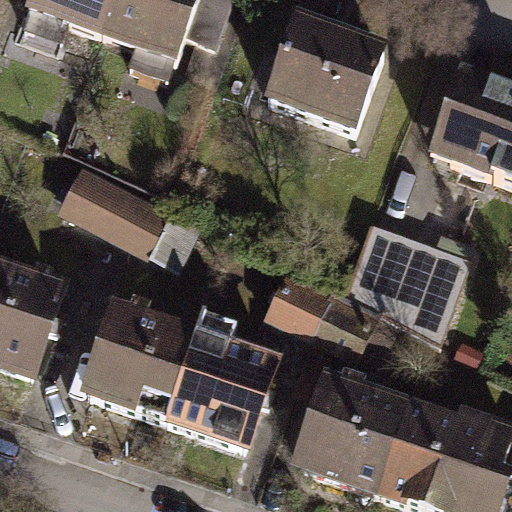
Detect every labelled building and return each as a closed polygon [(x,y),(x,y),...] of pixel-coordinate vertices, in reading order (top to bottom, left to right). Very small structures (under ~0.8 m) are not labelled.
[(122,0),(38,0),(31,19),(106,46),(122,0)] [(237,5),(222,0),(122,0),(106,46),(179,72),(189,46),(218,56),(237,5)] [(389,65),(299,32),(270,112),(360,145),(389,65)] [(511,102),(464,85),(435,166),(511,193),(511,102)] [(89,187),(71,221),(153,265),(172,231),(89,187)] [(434,261),(373,240),(348,311),(405,337),(443,357),(480,257),(441,243),(434,261)] [(33,291),(0,280),(0,372),(36,385),(63,304),(54,301),(59,287),(37,280),(33,291)] [(273,331),(362,373),(367,363),(388,373),(405,337),(348,311),(294,286),(273,331)] [(131,326),(117,321),(89,406),(171,431),(198,350),(148,333),(152,322),(134,316),(131,326)] [(206,327),(198,350),(171,431),(248,459),(277,373),(233,358),(239,339),(206,327)] [(345,400),(329,395),(302,474),(386,503),(414,423),(364,405),(367,396),(349,390),(345,400)] [(460,439),(414,423),(386,503),(412,511),(503,511),(509,497),(500,493),(511,458),(511,442),(464,426),(460,439)]
